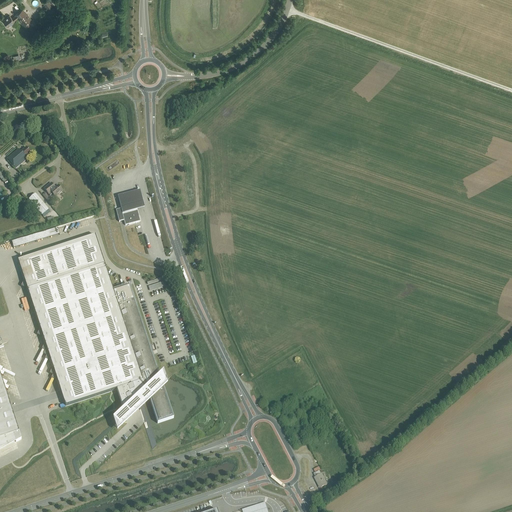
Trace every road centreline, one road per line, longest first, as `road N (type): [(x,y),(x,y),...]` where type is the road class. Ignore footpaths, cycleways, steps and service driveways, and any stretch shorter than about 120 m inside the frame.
road 1 (primary): [(145,89),(149,152),(167,226),(213,334)]
road 2 (primary): [(213,334),(158,167),(153,89)]
road 3 (unclassified): [(172,460),(16,511)]
road 4 (unclassified): [(184,76),(250,59),(274,35),(290,0)]
